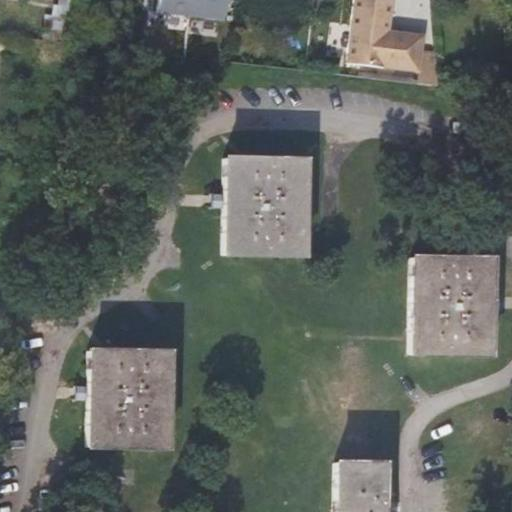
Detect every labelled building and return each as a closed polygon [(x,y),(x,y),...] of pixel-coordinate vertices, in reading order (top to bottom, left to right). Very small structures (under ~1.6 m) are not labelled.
[(189,0),(156,0),(155,14),(188,17),(189,0)] [(189,0),(188,17),(220,21),(222,0),(189,0)] [(349,0),(343,63),(411,70),(415,34),(383,31),(385,0),(349,0)] [(221,158),(219,254),(299,255),(300,159),(221,158)] [(408,258),(406,354),(484,355),(487,259),(408,258)] [(84,350),(84,447),(163,448),(165,352),(84,350)] [(332,463),(331,511),(378,511),(379,464),(332,463)]
